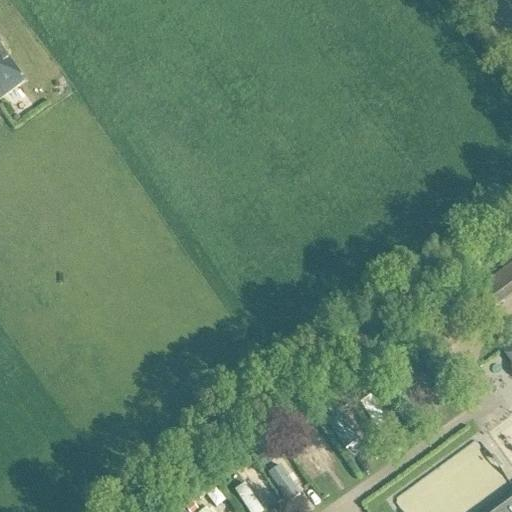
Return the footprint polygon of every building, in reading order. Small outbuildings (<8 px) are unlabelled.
[(0,102),(26,84),(0,45),(0,102)] [(492,311),(511,296),(511,266),(477,292),(492,311)] [(511,346),(503,353),(511,365),(511,371),(511,346)] [(438,400),(452,391),(428,359),(415,369),(438,400)] [(398,373),(389,378),(395,387),(403,382),(398,373)] [(359,386),(351,391),(355,399),(364,394),(359,386)] [(344,396),(333,402),(341,413),(351,407),(344,396)] [(365,403),(381,428),(392,421),(376,396),(365,403)] [(313,420),(303,426),(309,434),(318,428),(313,420)] [(289,436),(320,481),(334,471),(303,427),(289,436)] [(270,454),(259,461),(265,471),(276,463),(270,454)] [(253,465),(243,472),(244,473),(248,480),(249,481),(260,474),(253,465)] [(287,465),(274,475),(294,503),(308,494),(287,465)] [(251,483),(239,491),(252,511),(269,511),(270,511),(251,483)]
